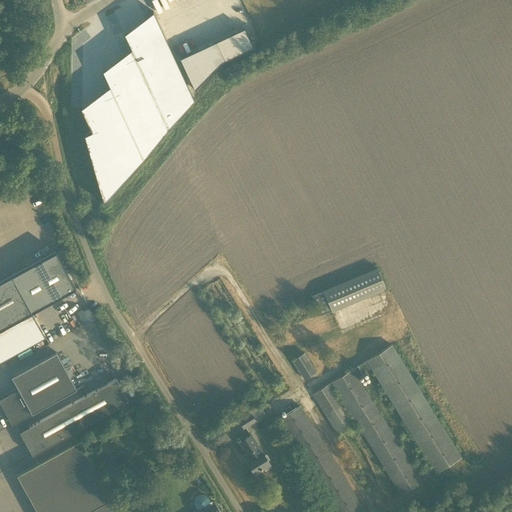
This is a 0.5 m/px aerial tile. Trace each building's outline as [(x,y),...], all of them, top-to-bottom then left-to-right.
[(157,19),(124,34),(135,56),(168,129),(194,99),(157,19)] [(225,60),(253,47),(244,28),(216,41),(179,59),(195,90),(221,62),(225,60)] [(135,56),(103,71),(113,93),(143,158),(168,129),(135,56)] [(113,93),(81,108),(92,131),(84,135),(104,204),(143,158),(113,93)] [(25,268),(0,282),(0,330),(32,313),(75,288),(55,252),(25,268)] [(377,268),(323,291),(311,296),(320,316),(331,311),(385,288),(377,268)] [(269,403),(290,390),(220,278),(200,291),(269,403)] [(421,482),(416,474),(354,375),(369,366),(436,473),(461,457),(391,345),(331,382),(313,393),(337,432),(352,423),(332,390),(335,388),(401,495),(421,482)] [(12,425),(32,413),(76,389),(56,352),(11,377),(18,389),(8,394),(7,393),(0,396),(0,407),(4,414),(5,413),(12,425)] [(292,360),(304,380),(316,372),(304,353),(292,360)] [(103,364),(106,370),(119,364),(116,357),(103,364)] [(67,405),(80,428),(129,401),(116,378),(67,405)] [(67,405),(36,422),(19,432),(32,455),(80,428),(67,405)] [(284,409),(287,414),(279,418),(336,511),(365,511),(299,406),(292,410),(289,406),(284,409)] [(244,428),(245,427),(255,421),(251,414),(239,421),(244,428)] [(251,435),(250,435),(239,442),(250,459),(247,461),(254,473),(269,463),(262,452),(251,435)] [(37,511),(127,511),(126,508),(116,511),(115,511),(109,500),(110,499),(78,441),(17,475),(37,511)] [(416,474),(421,482),(430,476),(425,469),(416,474)] [(144,502),(140,492),(121,499),(124,508),(144,502)] [(192,505),(195,511),(192,511),(220,511),(213,500),(209,503),(206,497),(201,495),(198,495),(196,496),(194,497),(192,501),(192,505)]
